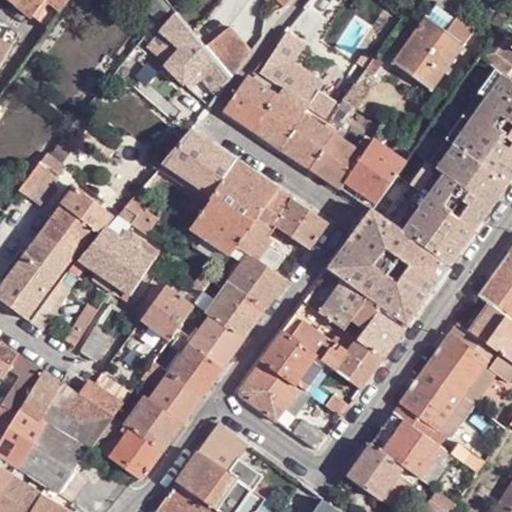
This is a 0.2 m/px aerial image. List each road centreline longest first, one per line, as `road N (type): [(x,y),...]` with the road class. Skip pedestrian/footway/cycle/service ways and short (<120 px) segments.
road 1 (residential): [(217,396),(357,215),(208,119),(303,0)]
road 2 (residential): [(217,396),(326,476),(511,222)]
road 3 (residential): [(125,511),(217,396)]
